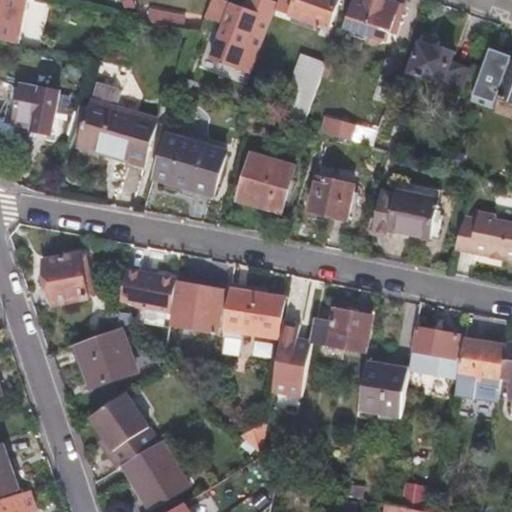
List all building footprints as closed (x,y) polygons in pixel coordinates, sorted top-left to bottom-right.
[(0,0),(0,38),(21,43),(29,0),(0,0)] [(226,23),(233,3),(225,0),(213,0),(207,15),(226,23)] [(279,3),(270,0),(258,0),(254,11),(248,8),(233,3),(226,23),(213,59),(253,74),(279,3)] [(254,11),(258,0),(250,0),(248,8),(254,11)] [(330,27),(333,28),(342,0),(300,0),(295,15),(323,25),(330,27)] [(385,40),(396,7),(377,0),(353,0),(345,26),(385,40)] [(156,7),(153,22),(183,28),(186,13),(156,7)] [(403,9),(396,7),(385,40),(391,43),(403,9)] [(327,37),(330,27),(323,25),(319,35),(327,37)] [(459,104),(473,70),(455,62),(460,52),(446,47),(448,43),(428,35),(413,71),(447,85),(442,97),(459,104)] [(305,126),(328,63),(301,54),(289,86),(300,90),(289,121),(305,126)] [(395,87),(404,62),(387,56),(378,81),(395,87)] [(511,101),(511,62),(498,96),(511,101)] [(81,74),(73,72),(71,78),(80,80),(81,74)] [(160,121),(118,109),(122,93),(120,88),(98,82),(93,101),(95,102),(82,146),(114,155),(147,165),(160,121)] [(35,129),(54,132),(61,94),(23,87),(21,99),(11,97),(7,120),(36,125),(35,129)] [(403,90),(395,87),(384,117),(392,120),(403,90)] [(323,132),(372,146),(377,132),(326,119),(323,132)] [(168,135),(156,178),(186,187),(215,196),(228,152),(168,135)] [(483,172),(502,179),(509,159),(482,149),(476,164),(485,167),(483,172)] [(296,167),(253,155),(240,201),(264,208),(283,213),(296,167)] [(319,178),(332,180),(334,169),(321,166),(319,178)] [(330,217),(349,221),(356,186),(332,180),(319,178),(311,213),(330,217)] [(401,192),(439,200),(441,192),(403,183),(401,192)] [(402,234),(430,240),(439,200),(401,192),(401,196),(385,192),(377,232),(393,235),(393,233),(402,234)] [(465,218),(458,248),(494,257),(494,254),(500,255),(500,257),(511,259),(511,223),(496,220),(493,216),(480,213),(478,220),(465,218)] [(87,251),(80,252),(84,269),(90,268),(87,251)] [(84,269),(80,252),(45,259),(54,303),(96,295),(90,268),(84,269)] [(140,304),(173,309),(179,275),(159,272),(149,270),(129,267),(124,298),(141,301),(140,304)] [(224,289),(181,281),(174,324),(217,332),(224,289)] [(283,293),(232,285),(225,322),(278,329),(283,293)] [(327,318),(323,341),(364,348),(370,312),(335,307),(334,310),(332,319),(327,318)] [(108,330),(118,326),(119,327),(122,312),(111,310),(108,330)] [(313,340),(323,341),(327,318),(322,318),(318,317),(314,339),(313,340)] [(285,319),(274,389),(303,394),(313,340),(314,339),(299,336),(301,322),(285,319)] [(83,340),(100,383),(142,367),(124,324),(120,326),(119,327),(118,326),(108,330),(83,340)] [(460,334),(417,326),(414,348),(456,355),(460,334)] [(504,373),(509,343),(466,335),(460,372),(503,379),(504,373)] [(178,353),(166,350),(163,365),(174,374),(178,353)] [(369,359),(361,406),(404,412),(411,366),(369,359)] [(128,389),(94,415),(108,437),(116,450),(110,454),(119,467),(124,464),(161,440),(128,389)] [(267,423),(244,434),(263,450),(267,423)] [(116,450),(108,437),(102,441),(110,454),(116,450)] [(161,440),(124,464),(151,506),(189,481),(162,439),(161,440)] [(0,496),(18,489),(2,443),(0,443),(0,496)] [(409,481),(406,497),(426,500),(429,484),(409,481)] [(0,511),(30,511),(33,511),(37,510),(31,492),(0,503),(0,511)] [(458,511),(461,496),(442,493),(439,510),(453,511),(458,511)] [(355,511),(357,503),(338,499),(335,511),(355,511)] [(191,511),(185,502),(168,511),(191,511)] [(436,511),(390,503),(388,502),(386,511),(436,511)]
